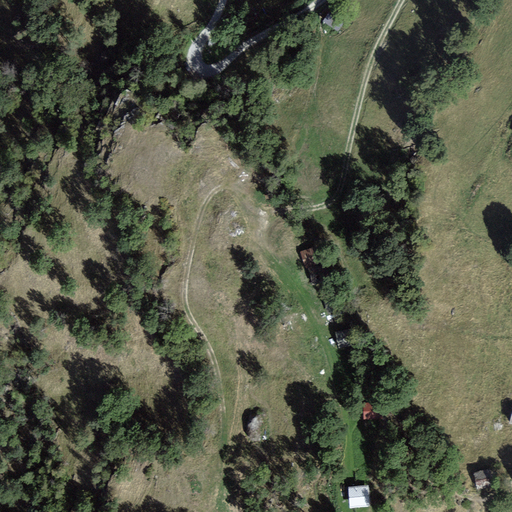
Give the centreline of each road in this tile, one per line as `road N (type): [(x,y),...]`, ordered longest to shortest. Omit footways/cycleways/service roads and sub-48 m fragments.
road 1 (track): [(267,210),(237,188),(219,187),(202,207),(188,261),(187,311),(222,392),(221,489)]
road 2 (track): [(267,210),(264,251),(333,356),(350,418),(353,470)]
road 3 (track): [(402,0),(371,60),(337,198),(267,210)]
road 4 (track): [(320,0),(211,69),(201,66),(198,46),(223,0)]
